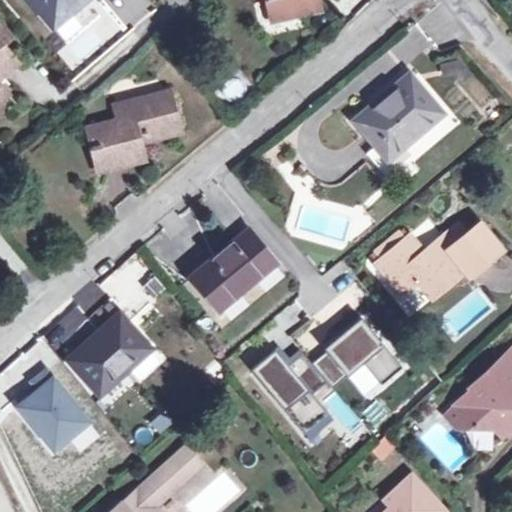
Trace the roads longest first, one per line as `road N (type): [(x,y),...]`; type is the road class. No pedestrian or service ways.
road 1 (residential): [(0,338),(416,0)]
road 2 (residential): [(189,0),(73,95)]
